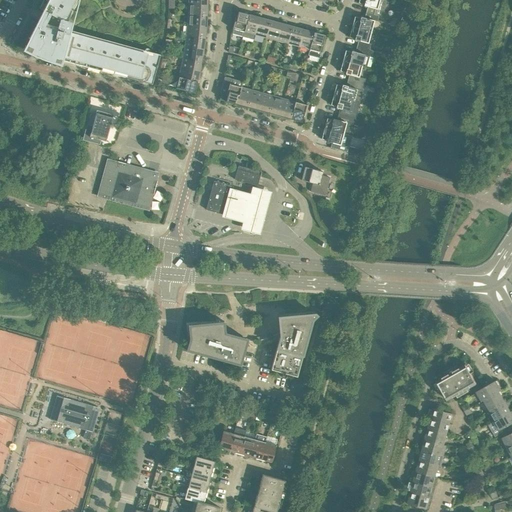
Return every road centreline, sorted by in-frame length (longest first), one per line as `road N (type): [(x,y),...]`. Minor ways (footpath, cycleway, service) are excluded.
road 1 (tertiary): [(170,274),(488,292)]
road 2 (tertiary): [(489,276),(173,246)]
road 3 (residential): [(170,274),(163,359),(121,511)]
road 4 (residential): [(206,114),(0,60)]
road 5 (tertiary): [(173,246),(0,203)]
road 6 (track): [(432,0),(386,171)]
road 7 (residential): [(394,506),(434,355),(450,343)]
road 8 (tertiary): [(0,245),(170,274)]
road 9 (residential): [(223,511),(237,462),(275,473),(288,424)]
road 10 (residential): [(173,246),(206,114)]
road 11 (residential): [(305,138),(341,21)]
